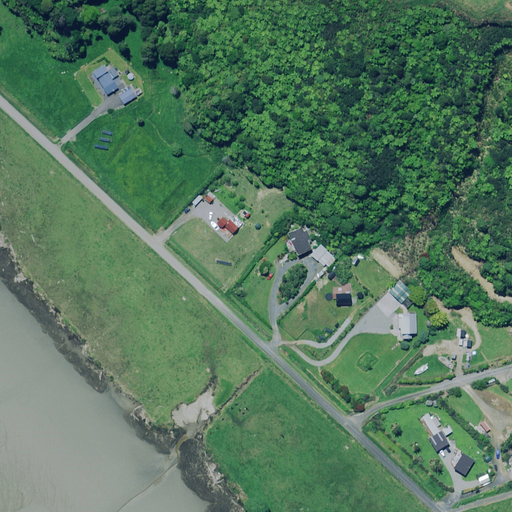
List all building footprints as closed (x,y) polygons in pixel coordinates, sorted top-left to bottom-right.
[(119,87),(105,65),(93,73),(97,80),(94,82),(99,90),(102,88),(107,94),(119,87)] [(137,97),(131,88),(118,96),(124,105),(137,97)] [(215,197),(210,193),(206,197),(211,202),(215,197)] [(225,213),(218,220),(233,234),(239,227),(225,213)] [(311,249),(301,228),(288,234),(297,255),(311,249)] [(310,256),(317,262),(318,261),(324,266),(326,264),(329,267),(336,259),(320,245),(310,256)] [(336,274),(332,270),(327,276),(331,279),(336,274)] [(401,304),(402,303),(407,308),(417,298),(412,292),(399,281),(389,292),(401,304)] [(355,295),(359,300),(364,296),(360,291),(355,295)] [(350,304),(350,294),(336,295),(336,305),(350,304)] [(401,329),(401,334),(398,334),(398,341),(403,341),(403,339),(412,339),(412,337),(416,337),(416,335),(416,315),(408,315),(408,317),(397,317),(398,329),(401,329)] [(344,321),(340,317),(336,321),(340,325),(344,321)] [(445,442),(428,414),(422,417),(433,435),(439,445),(445,442)] [(452,432),(449,426),(442,430),(445,436),(452,432)] [(456,449),(452,441),(447,443),(451,451),(456,449)] [(489,481),(487,475),(478,479),(481,485),(489,481)]
